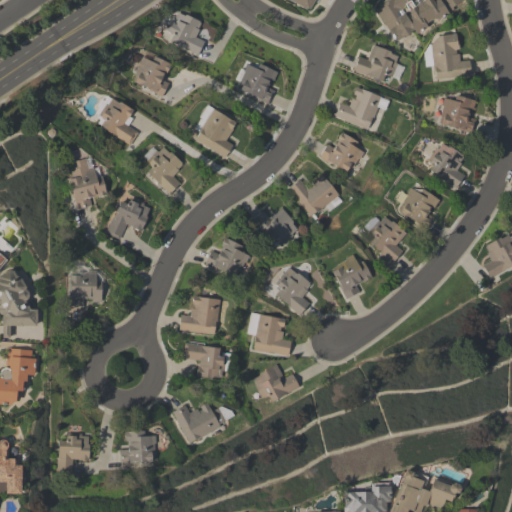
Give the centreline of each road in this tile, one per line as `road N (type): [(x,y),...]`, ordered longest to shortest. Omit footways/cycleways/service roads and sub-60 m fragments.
road 1 (residential): [(352,0),(289,147),(179,239),(125,365)]
road 2 (residential): [(335,344),(360,341),(414,301),(466,242),(508,170),(511,58),(493,0)]
road 3 (secondary): [(0,80),(119,0)]
